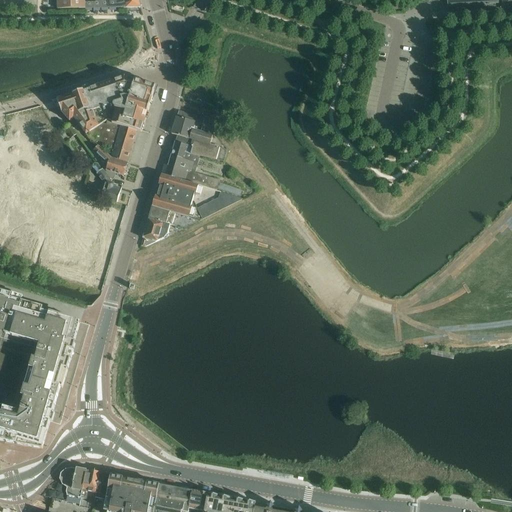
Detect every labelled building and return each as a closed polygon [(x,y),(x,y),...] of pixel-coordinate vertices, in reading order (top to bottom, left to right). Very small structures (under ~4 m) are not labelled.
[(57,0),(58,10),(140,7),(138,0),(57,0)] [(75,119),(79,125),(86,135),(108,120),(142,131),(148,113),(152,99),(153,99),(157,87),(125,77),(90,88),(90,89),(81,92),(72,95),(52,102),(58,109),(59,109),(70,122),(75,119)] [(178,112),(172,134),(176,136),(190,140),(191,136),(197,137),(198,132),(203,133),(204,131),(201,130),(205,119),(178,112)] [(79,125),(75,119),(70,122),(71,125),(73,129),(79,125)] [(112,159),(128,163),(137,132),(121,127),(121,129),(103,124),(87,135),(99,146),(112,159)] [(73,129),(71,125),(65,129),(71,138),(77,134),(73,129)] [(190,140),(176,136),(178,136),(176,143),(187,146),(186,152),(200,156),(216,161),(216,160),(224,163),(228,150),(210,145),(213,136),(203,133),(198,132),(197,137),(191,136),(190,140)] [(0,242),(11,248),(49,259),(49,260),(71,266),(71,267),(78,269),(83,254),(86,255),(98,214),(65,204),(68,196),(54,157),(30,163),(23,137),(0,143),(0,242)] [(165,165),(162,175),(199,186),(217,191),(219,181),(194,174),(197,165),(200,156),(186,152),(187,146),(176,143),(171,159),(169,166),(165,165)] [(99,146),(94,151),(106,162),(106,164),(109,165),(107,171),(106,175),(112,181),(112,182),(115,180),(116,174),(124,176),(127,174),(128,171),(126,168),(128,163),(112,159),(99,146)] [(116,207),(122,189),(113,187),(114,184),(111,183),(112,181),(106,175),(103,170),(102,170),(98,164),(95,164),(93,166),(93,168),(97,174),(103,180),(106,182),(101,198),(109,201),(107,205),(116,207)] [(156,196),(153,208),(175,215),(176,214),(189,218),(193,208),(191,207),(194,197),(196,197),(199,186),(162,175),(159,186),(160,186),(157,197),(156,196)] [(223,183),(221,189),(241,195),(243,189),(223,183)] [(219,198),(197,209),(203,220),(244,200),(221,193),(219,198)] [(153,208),(149,219),(175,227),(176,225),(172,224),(175,215),(153,208)] [(144,239),(142,246),(144,247),(158,241),(167,238),(170,227),(175,228),(175,227),(149,219),(144,239)] [(55,405),(56,404),(60,388),(63,389),(63,388),(68,370),(76,343),(75,342),(80,323),(56,316),(50,314),(44,312),(42,311),(31,308),(22,306),(23,304),(23,302),(22,301),(11,299),(11,297),(12,294),(11,294),(0,290),(0,394),(6,396),(0,424),(0,441),(8,443),(17,445),(32,447),(39,449),(42,449),(43,449),(43,446),(47,433),(47,432),(48,432),(50,422),(51,422),(51,421),(53,413),(55,406),(55,405)] [(81,499),(86,471),(71,468),(65,470),(61,474),(60,480),(62,485),(67,489),(66,492),(67,496),(81,499)] [(100,474),(86,471),(81,499),(87,500),(88,492),(96,494),(100,474)] [(111,476),(100,474),(96,494),(107,496),(111,476)] [(155,511),(160,486),(111,476),(107,496),(104,511),(155,511)] [(204,511),(208,494),(176,489),(160,486),(155,511),(204,511)] [(254,511),(255,508),(256,503),(236,500),(236,499),(236,500),(236,503),(227,501),(227,499),(228,499),(228,498),(208,494),(204,511),(254,511)] [(255,508),(254,511),(276,511),(275,511),(273,508),(274,507),(271,502),(267,506),(268,508),(265,510),(255,508)]
